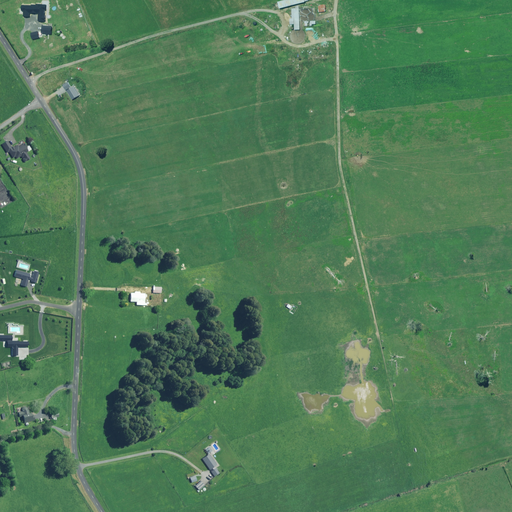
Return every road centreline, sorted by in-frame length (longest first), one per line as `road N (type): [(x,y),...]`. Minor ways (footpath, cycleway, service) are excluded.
road 1 (unclassified): [(0,33),(81,171),(79,310)]
road 2 (unclassified): [(79,310),(74,450),(102,511)]
